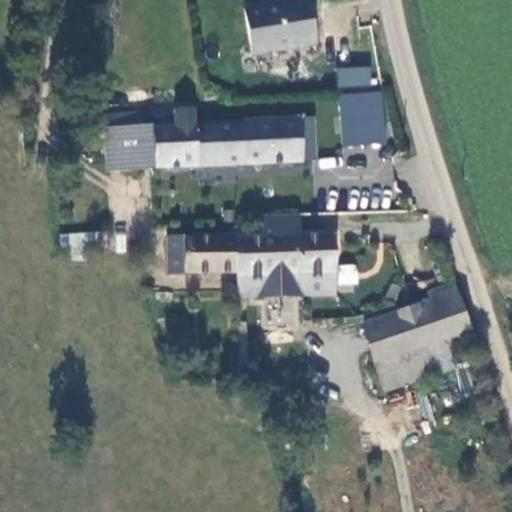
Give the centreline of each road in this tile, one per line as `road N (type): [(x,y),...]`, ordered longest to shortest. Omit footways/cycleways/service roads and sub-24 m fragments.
road 1 (tertiary): [(511,405),(404,79),(389,0)]
road 2 (track): [(67,0),(52,92),(61,153)]
